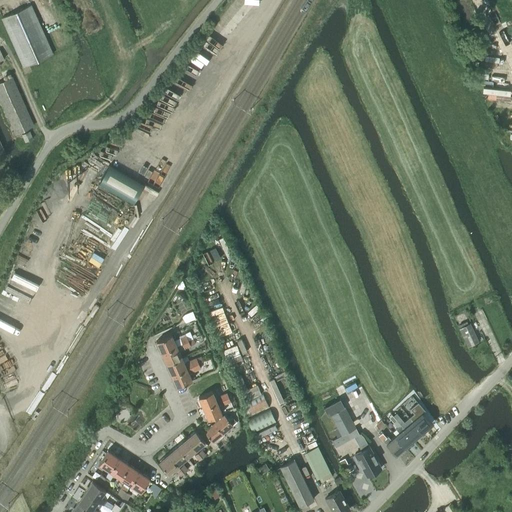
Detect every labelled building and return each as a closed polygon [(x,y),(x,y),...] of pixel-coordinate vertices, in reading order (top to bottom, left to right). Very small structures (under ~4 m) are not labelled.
[(23,67),(53,54),(31,5),(1,18),(23,67)] [(33,126),(12,77),(0,82),(0,99),(15,134),(33,126)] [(25,142),(33,139),(29,131),(22,135),(25,142)] [(109,164),(98,184),(133,203),(144,184),(109,164)] [(468,347),(477,342),(468,324),(459,329),(468,347)] [(172,334),(156,341),(161,353),(193,339),(190,333),(174,340),(172,334)] [(193,339),(161,353),(166,364),(182,357),(179,351),(185,348),(185,349),(191,346),(190,346),(195,344),(193,339)] [(182,357),(166,364),(172,375),(198,363),(203,361),(200,356),(196,358),(185,363),(182,357)] [(198,363),(172,375),(177,387),(192,380),(189,374),(201,369),(201,368),(198,363)] [(212,391),(198,397),(203,408),(217,402),(212,391)] [(263,394),(242,404),(249,418),(269,408),(263,394)] [(217,402),(203,408),(207,419),(213,417),(220,414),(222,413),(220,408),(217,402)] [(414,413),(409,417),(412,421),(413,421),(420,430),(422,432),(431,424),(422,413),(425,410),(418,402),(416,403),(410,409),(414,413)] [(355,428),(344,407),(330,414),(341,435),(332,440),(335,446),(349,439),(346,433),(355,428)] [(276,422),(270,409),(247,419),(253,433),(276,422)] [(396,413),(393,416),(397,420),(401,425),(404,423),(404,422),(400,418),(396,413)] [(220,414),(213,417),(215,422),(214,423),(223,434),(233,426),(233,425),(232,425),(227,419),(227,418),(224,414),(221,416),(220,414)] [(231,416),(227,419),(232,425),(236,422),(231,416)] [(401,425),(403,428),(404,428),(413,440),(422,432),(420,430),(413,421),(412,421),(409,417),(404,422),(404,423),(401,425)] [(384,423),(381,420),(376,425),(379,429),(385,424),(384,423)] [(397,420),(393,423),(397,428),(396,429),(399,432),(395,436),(404,447),(413,440),(404,428),(403,428),(401,425),(397,420)] [(214,423),(204,432),(213,442),(223,434),(214,423)] [(195,431),(186,438),(196,450),(205,442),(195,431)] [(355,455),(353,456),(358,466),(361,465),(362,467),(367,476),(381,468),(369,446),(366,442),(363,436),(360,433),(359,434),(354,437),(359,446),(361,450),(355,454),(355,455)] [(382,433),(379,436),(396,455),(404,447),(395,436),(390,439),(388,436),(386,437),(382,433)] [(186,438),(177,446),(187,458),(196,450),(186,438)] [(177,446),(168,454),(178,465),(187,458),(177,446)] [(332,476),(318,446),(304,452),(316,478),(319,477),(321,481),(332,476)] [(108,450),(98,464),(105,468),(109,471),(118,457),(108,450)] [(198,461),(202,457),(198,452),(194,455),(198,461)] [(167,475),(169,478),(172,475),(170,472),(174,469),(180,476),(184,473),(179,468),(180,467),(178,465),(168,454),(158,461),(168,473),(167,475)] [(105,477),(101,483),(106,486),(114,474),(119,478),(129,464),(118,457),(109,471),(105,477)] [(294,459),(279,466),(299,506),(314,499),(294,459)] [(125,481),(117,494),(122,497),(125,491),(130,485),(139,471),(129,464),(119,478),(125,481)] [(183,464),(180,467),(179,468),(184,473),(187,470),(183,464)] [(139,471),(130,485),(134,488),(140,492),(150,478),(139,471)] [(101,474),(97,480),(101,483),(105,477),(101,474)] [(85,492),(103,505),(106,500),(101,497),(105,490),(92,481),(85,492)] [(220,496),(216,488),(206,493),(210,500),(220,496)] [(345,511),(350,509),(339,489),(324,498),(330,511),(332,510),(332,511),(345,511)] [(125,491),(122,497),(127,500),(131,494),(130,494),(125,491)] [(103,505),(85,492),(78,502),(91,511),(98,511),(99,511),(98,510),(102,504),(103,505)] [(91,511),(78,502),(70,511),(91,511)] [(115,503),(111,509),(114,511),(116,511),(120,507),(115,503)]
